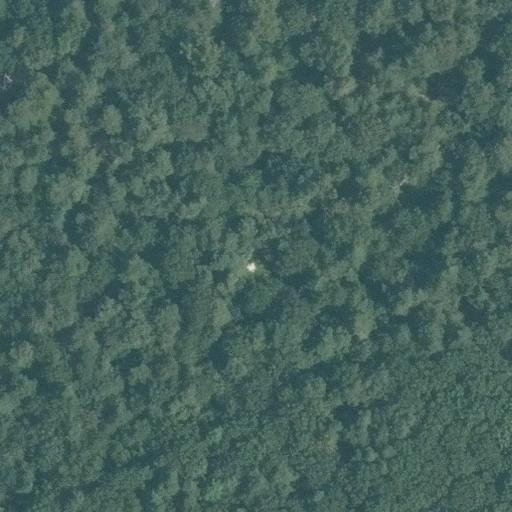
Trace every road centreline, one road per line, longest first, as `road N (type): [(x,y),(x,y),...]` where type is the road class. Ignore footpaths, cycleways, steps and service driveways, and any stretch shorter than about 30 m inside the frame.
road 1 (track): [(0,172),(171,206),(271,210)]
road 2 (track): [(271,210),(416,197),(511,170)]
